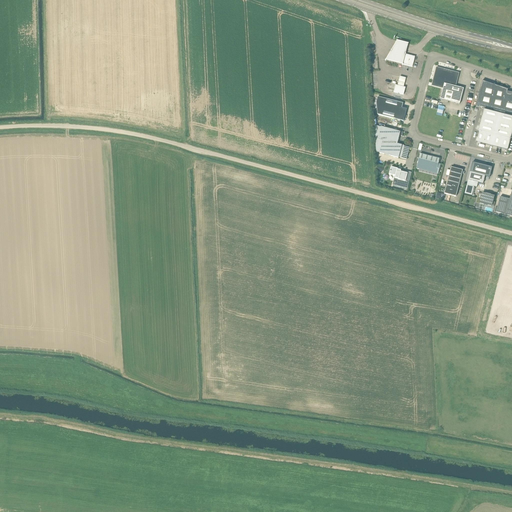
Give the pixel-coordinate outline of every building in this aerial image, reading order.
[(384,61),(402,66),(407,45),(395,42),(384,61)] [(412,67),(415,57),(405,54),(402,64),(412,67)] [(440,100),(445,101),(459,105),(463,89),(454,86),(457,75),(437,70),(434,85),(443,87),(440,100)] [(397,86),(404,87),(406,78),(400,76),(397,86)] [(511,93),(507,92),(508,90),(482,81),(476,104),(511,113),(511,93)] [(394,91),(394,92),(404,95),(404,93),(405,88),(395,85),(394,91)] [(377,97),(376,103),(377,115),(403,122),(407,109),(402,108),(403,104),(377,97)] [(425,119),(437,122),(439,113),(427,110),(425,119)] [(498,121),(500,114),(483,110),(482,116),(498,121)] [(437,122),(434,131),(441,133),(445,114),(439,113),(437,122)] [(441,133),(447,134),(452,116),(445,114),(441,133)] [(498,121),(511,124),(511,117),(500,114),(498,121)] [(454,136),(458,118),(452,116),(447,134),(454,136)] [(498,121),(482,116),(480,124),(496,128),(498,121)] [(458,118),(454,136),(460,138),(465,119),(458,118)] [(422,128),(434,131),(437,122),(425,119),(422,128)] [(496,128),(511,131),(511,124),(498,121),(496,128)] [(496,128),(480,124),(478,131),(486,133),(494,135),(496,128)] [(400,132),(395,131),(381,127),(378,140),(382,141),(379,153),(398,158),(399,158),(406,160),(409,148),(404,146),(404,147),(401,147),(402,145),(397,144),(400,132)] [(502,137),(510,139),(511,132),(511,131),(496,128),(494,135),(502,137)] [(486,133),(478,131),(475,142),(483,144),(486,133)] [(486,133),(483,144),(491,146),(494,135),(486,133)] [(494,135),(491,146),(499,148),(502,137),(494,135)] [(502,137),(499,148),(507,150),(510,139),(502,137)] [(417,164),(416,169),(419,169),(438,174),(439,169),(437,169),(438,164),(439,159),(420,154),(419,159),(417,164)] [(491,172),(492,168),(472,163),(471,167),(470,173),(467,185),(477,188),(478,183),(483,184),(485,176),(490,178),(491,172)] [(405,182),(407,174),(401,172),(402,168),(397,167),(396,169),(391,167),(389,175),(395,176),(395,178),(398,179),(398,180),(405,182)] [(463,171),(451,168),(444,194),(456,197),(463,171)] [(500,197),(496,212),(511,216),(511,189),(509,200),(500,197)] [(474,192),(473,196),(477,197),(477,198),(481,199),(480,203),(491,206),(494,197),(490,196),(491,195),(486,194),(485,195),(482,194),(474,192)]
